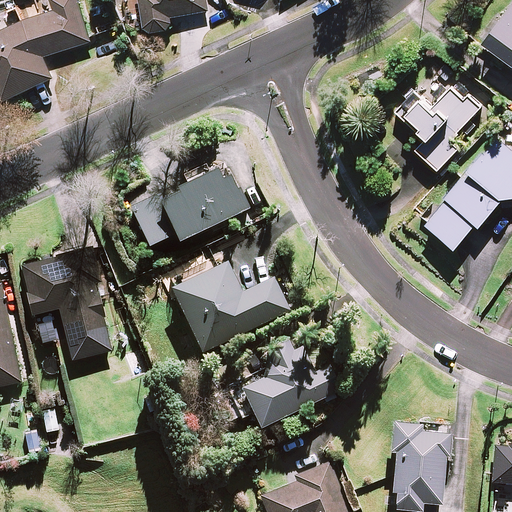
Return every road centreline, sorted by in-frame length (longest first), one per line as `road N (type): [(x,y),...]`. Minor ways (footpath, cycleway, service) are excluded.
road 1 (residential): [(511,367),(434,330),(358,258),(329,217),(260,57)]
road 2 (residential): [(0,179),(260,57)]
road 3 (residential): [(260,57),(373,0)]
